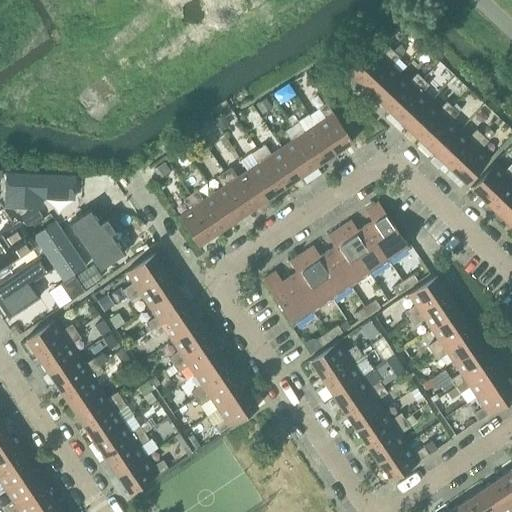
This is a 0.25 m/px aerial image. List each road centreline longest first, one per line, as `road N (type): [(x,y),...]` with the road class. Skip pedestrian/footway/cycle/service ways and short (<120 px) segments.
road 1 (residential): [(370,511),(221,283),(235,263),(392,164),(511,274)]
road 2 (residential): [(102,511),(0,360)]
road 3 (residential): [(385,511),(511,429)]
